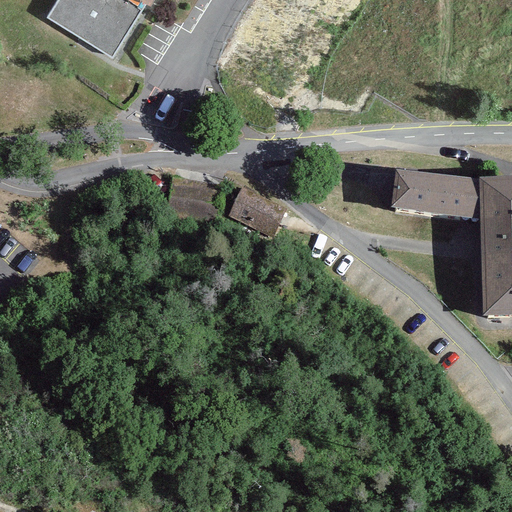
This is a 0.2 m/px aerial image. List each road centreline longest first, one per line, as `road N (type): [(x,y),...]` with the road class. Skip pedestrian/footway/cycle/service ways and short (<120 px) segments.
road 1 (unclassified): [(251,152),(310,213),(427,301),(511,398)]
road 2 (residential): [(511,134),(251,152)]
